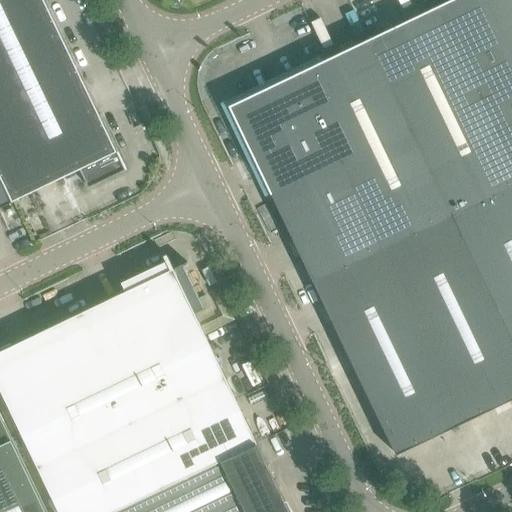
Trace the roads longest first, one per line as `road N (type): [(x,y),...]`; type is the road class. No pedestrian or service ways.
road 1 (unclassified): [(213,190),(368,511)]
road 2 (unclassified): [(0,285),(213,190)]
road 3 (unclassified): [(151,53),(213,190)]
road 4 (unclassified): [(264,0),(151,53)]
